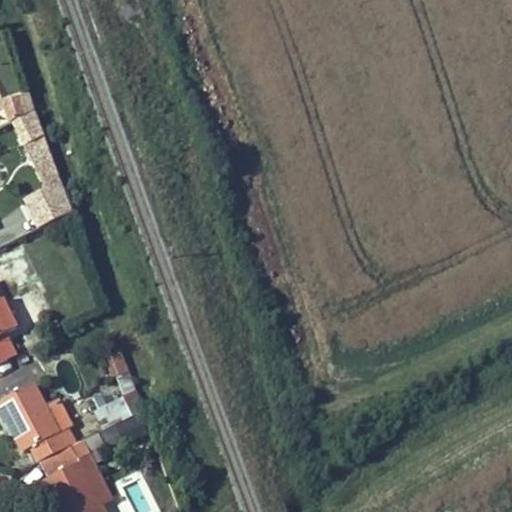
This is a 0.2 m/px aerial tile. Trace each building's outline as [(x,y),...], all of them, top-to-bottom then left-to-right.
[(74,212),(30,87),(0,99),(0,101),(7,120),(12,121),(21,143),(28,141),(47,188),(24,200),(39,230),(74,212)] [(4,299),(0,300),(0,320),(6,334),(18,328),(4,299)] [(0,364),(9,360),(0,341),(0,336),(6,334),(0,320),(0,364)] [(119,375),(129,371),(122,352),(111,356),(119,375)] [(40,463),(67,449),(45,408),(33,385),(0,402),(0,406),(24,452),(33,448),(40,463)] [(73,428),(59,401),(45,408),(67,449),(78,444),(70,429),(73,428)] [(78,461),(89,455),(82,441),(78,444),(67,449),(40,463),(49,480),(80,464),(78,461)] [(37,485),(45,498),(50,496),(58,511),(104,511),(101,504),(87,477),(97,472),(89,455),(78,461),(80,464),(49,480),(37,485)] [(112,499),(97,472),(87,477),(101,504),(112,499)] [(51,511),(58,511),(50,496),(45,498),(51,511)]
